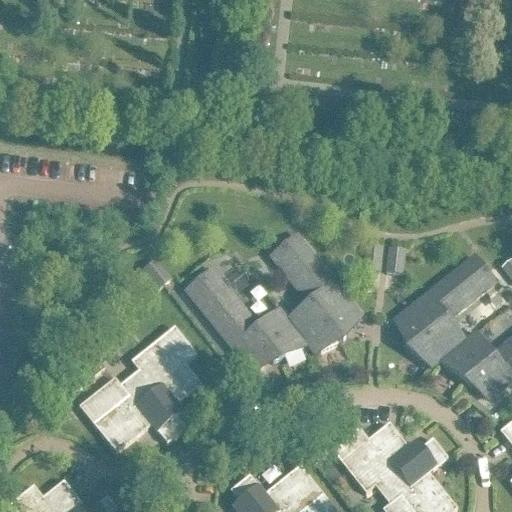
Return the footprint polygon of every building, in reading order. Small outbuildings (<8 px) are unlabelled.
[(313,363),(363,322),(297,239),(268,263),(305,309),(287,323),(279,313),(257,330),(213,274),(184,297),(251,381),(307,355),(313,363)] [(380,278),(383,253),(365,251),(362,276),(380,278)] [(402,281),(405,256),(388,254),(385,279),(402,281)] [(488,409),(511,389),(511,342),(492,358),(475,337),(465,345),(451,327),(497,290),(474,261),(391,327),(431,377),(439,371),(488,409)] [(511,284),(511,265),(503,273),(511,284)] [(171,285),(155,266),(142,277),(157,296),(171,285)] [(174,334),(131,368),(138,378),(119,393),(113,386),(78,413),(115,460),(151,432),(166,451),(185,435),(176,424),(182,419),(176,411),(201,392),(184,371),(196,362),(174,334)] [(94,382),(104,374),(95,362),(85,370),(94,382)] [(511,428),(499,438),(511,454),(511,486),(509,489),(511,492),(511,428)] [(374,493),(389,511),(388,511),(454,511),(428,480),(447,465),(432,445),(421,454),(416,448),(408,454),(389,430),(368,446),(358,435),(331,457),(365,500),(374,493)] [(326,460),(318,450),(305,461),(312,470),(326,460)] [(330,511),(323,501),(300,472),(264,501),(249,482),(230,497),(239,509),(234,511),(330,511)] [(113,511),(107,504),(96,511),(94,511),(90,506),(83,511),(82,511),(63,488),(42,505),(33,493),(9,511),(113,511)]
